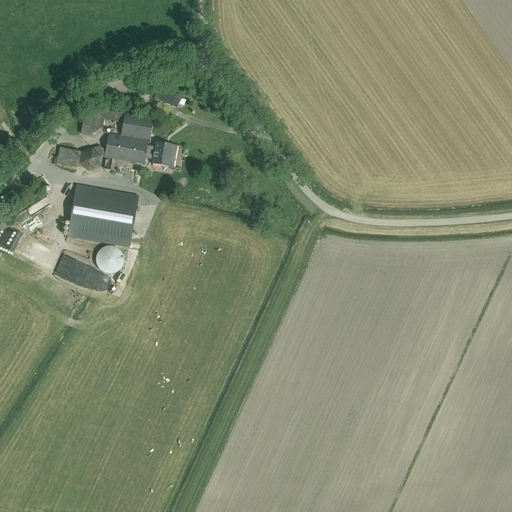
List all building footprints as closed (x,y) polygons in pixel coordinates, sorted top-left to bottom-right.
[(104,167),(104,169),(110,170),(112,159),(143,165),(145,159),(153,160),(152,165),(172,169),(176,146),(156,143),(155,147),(147,146),(148,143),(149,143),(154,121),(125,116),(126,112),(106,108),(106,110),(96,108),(84,118),(81,134),(91,136),(103,127),(104,120),(120,123),(120,120),(124,121),(121,136),(120,138),(109,136),(107,144),(81,153),(79,153),(79,152),(59,148),(57,164),(77,168),(81,166),(88,172),(99,168),(99,166),(104,167)] [(67,237),(129,248),(138,197),(76,186),(67,237)] [(22,225),(28,235),(58,217),(50,204),(36,212),(32,205),(16,215),(22,225)] [(44,263),(50,250),(16,233),(8,248),(18,253),(19,251),(44,263)] [(96,262),(97,267),(99,272),(103,276),(108,277),(114,277),(119,275),(122,271),(124,265),(124,260),(121,255),(117,251),(112,250),(106,250),(102,252),(98,256),(96,262)]
